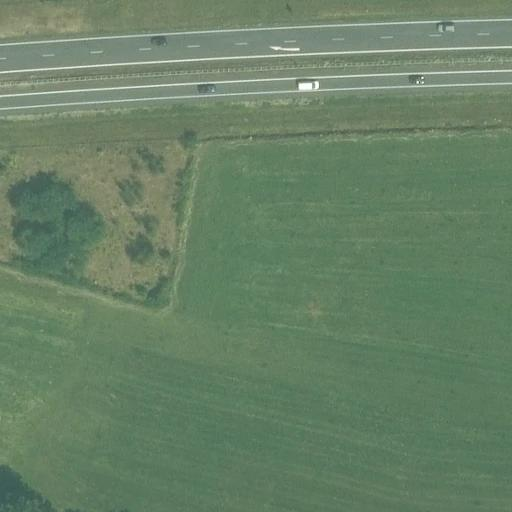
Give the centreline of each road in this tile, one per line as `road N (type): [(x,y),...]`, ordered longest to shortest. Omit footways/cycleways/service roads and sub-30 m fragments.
road 1 (trunk): [(511,33),(0,61)]
road 2 (trunk): [(0,101),(511,76)]
